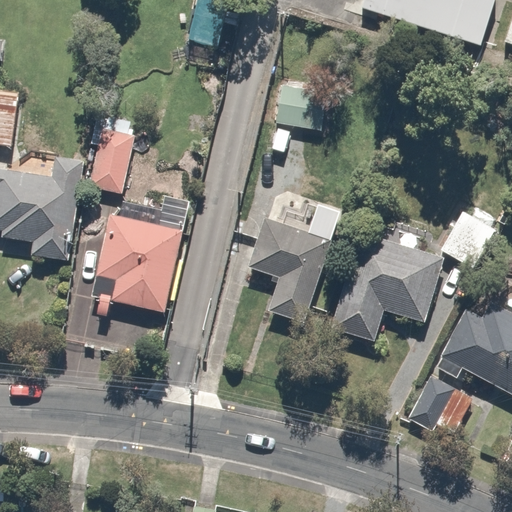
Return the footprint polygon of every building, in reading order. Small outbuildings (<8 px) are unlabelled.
[(493,4),(477,0),(360,0),(355,21),(480,53),(493,4)] [(302,98),(267,92),(259,138),(294,144),(302,98)] [(127,146),(93,141),(83,201),(117,207),(127,146)] [(57,276),(75,171),(45,166),(41,190),(0,183),(0,258),(16,261),(15,269),(57,276)] [(305,222),(259,218),(255,242),(235,239),(227,291),(255,296),(249,332),(299,340),(317,236),(305,234),(305,222)] [(485,239),(454,222),(430,264),(462,281),(485,239)] [(158,324),(174,238),(100,228),(86,292),(108,295),(104,316),(158,324)] [(439,272),(355,246),(324,343),(364,355),(373,328),(417,342),(439,272)] [(509,417),(511,411),(511,323),(469,297),(418,381),(450,400),(458,387),(509,417)] [(459,418),(418,393),(391,438),(433,462),(459,418)] [(219,511),(220,506),(190,503),(189,511),(219,511)]
